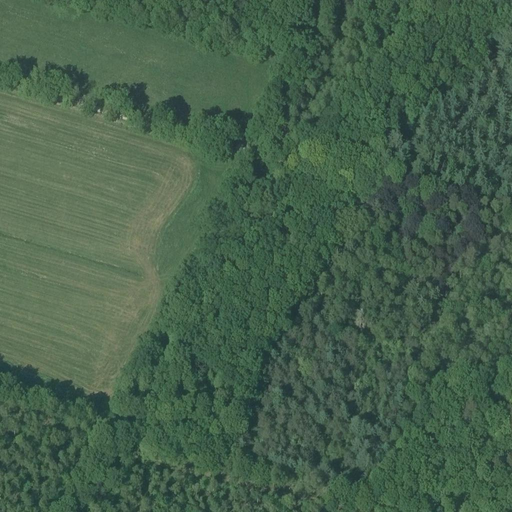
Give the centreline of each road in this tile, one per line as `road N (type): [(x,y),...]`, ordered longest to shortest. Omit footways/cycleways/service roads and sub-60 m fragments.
road 1 (track): [(0,80),(258,156),(511,205)]
road 2 (track): [(339,0),(117,432)]
